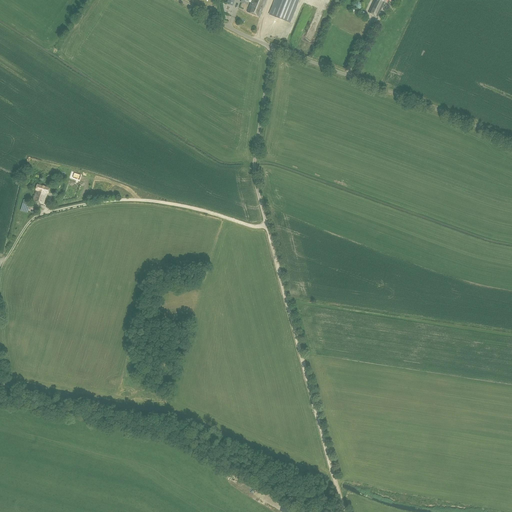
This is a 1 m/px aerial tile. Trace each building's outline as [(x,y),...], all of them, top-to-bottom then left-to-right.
[(266,0),(244,0),(251,3),(247,12),(259,17),(266,0)] [(274,0),(269,15),(289,23),(298,0),(274,0)] [(373,0),(368,13),(378,17),(384,1),(385,2),(386,0),(373,0)] [(36,190),(33,201),(44,204),(46,196),(47,193),(48,193),(49,188),(37,184),(36,190)] [(260,500),(269,504),(272,497),(263,493),(260,500)]
